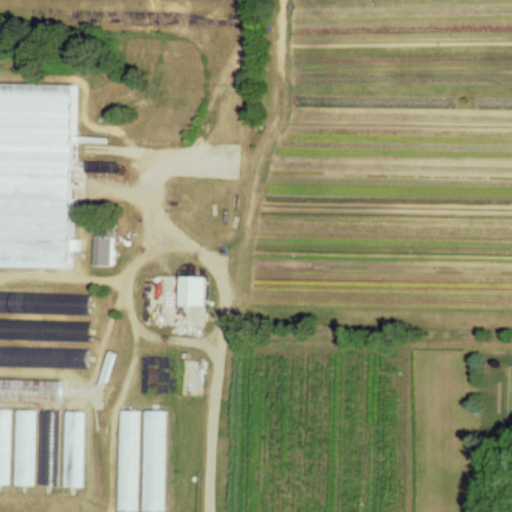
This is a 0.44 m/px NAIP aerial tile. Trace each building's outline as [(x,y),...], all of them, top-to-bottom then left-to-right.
[(115,237),(97,236),(96,264),(114,265),(115,237)] [(182,305),(208,306),(209,277),(182,276),(182,305)] [(94,293),(0,290),(0,311),(93,314),(94,293)] [(0,339),(94,341),(94,321),(0,318),(0,339)] [(0,366),(92,368),(93,348),(0,346),(0,366)] [(0,400),(65,402),(66,380),(0,378),(0,400)] [(13,410),(0,409),(0,484),(11,484),(13,410)] [(38,410),(18,409),(17,485),(37,485),(38,410)] [(140,510),(142,411),(121,410),(120,510),(140,510)] [(168,411),(146,410),(145,510),(167,510),(168,411)] [(86,487),(88,412),(68,411),(66,486),(86,487)] [(41,484),(54,485),(56,426),(43,425),(41,484)]
